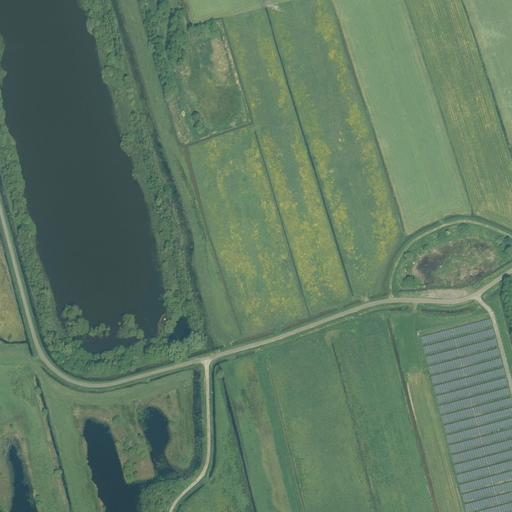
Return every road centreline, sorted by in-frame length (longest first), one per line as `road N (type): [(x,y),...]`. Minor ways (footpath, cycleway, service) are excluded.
road 1 (unclassified): [(511,270),(461,300),(367,305),(258,344),(90,386),(61,376),(41,356),(0,210)]
road 2 (track): [(511,237),(461,220),(434,228),(402,251),(391,301)]
road 3 (track): [(205,359),(207,461),(170,511)]
